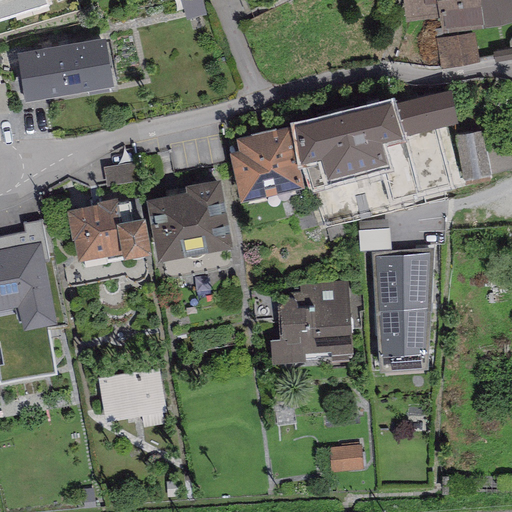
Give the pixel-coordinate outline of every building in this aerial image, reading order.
[(404,0),(406,11),(439,6),(441,21),(482,15),(479,0),(404,0)] [(511,0),(479,0),(482,15),(511,9),(511,0)] [(105,27),(15,43),(25,97),(110,82),(109,76),(114,75),(105,27)] [(472,37),(441,43),(446,67),(476,61),(472,37)] [(450,83),(396,97),(403,127),(458,114),(450,83)] [(393,103),(300,126),(307,154),(329,149),(333,164),(383,152),(379,136),(400,131),(393,103)] [(481,127),(457,132),(465,173),(489,168),(481,127)] [(290,129),(241,140),(244,152),(237,154),(245,193),(302,181),(290,129)] [(191,195),(154,202),(164,254),(229,241),(217,183),(189,188),(191,195)] [(127,197),(71,209),(80,256),(150,242),(144,215),(131,218),(127,197)] [(364,248),(394,246),(393,226),(363,228),(364,248)] [(40,243),(0,251),(0,305),(12,303),(16,322),(54,314),(40,243)] [(425,261),(375,264),(380,368),(430,366),(425,261)] [(275,361),(351,354),(345,288),(315,290),(317,307),(279,310),(281,339),(273,339),(275,361)] [(101,380),(107,416),(162,407),(156,371),(101,380)] [(357,450),(330,452),(331,470),(358,469),(357,450)]
